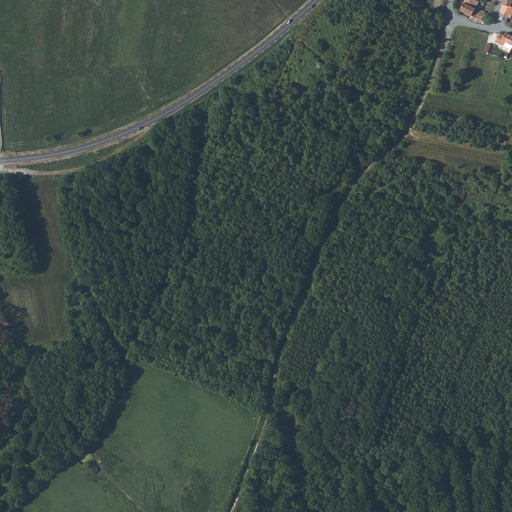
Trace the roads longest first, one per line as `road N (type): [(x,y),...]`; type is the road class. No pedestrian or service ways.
road 1 (track): [(231,511),(269,412),(277,361),(335,214),(365,170),(403,137),(441,50)]
road 2 (secondary): [(316,0),(253,54),(135,129),(65,152),(0,160)]
